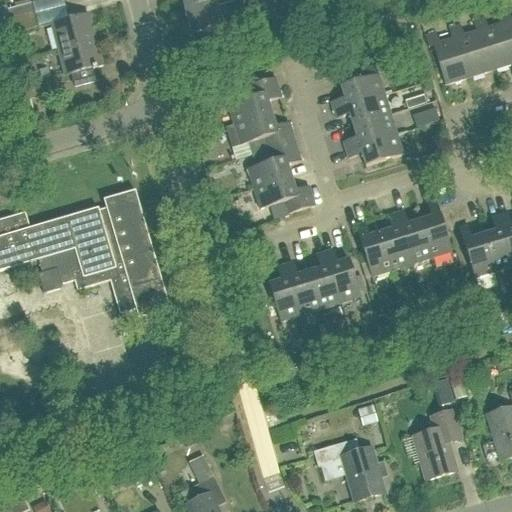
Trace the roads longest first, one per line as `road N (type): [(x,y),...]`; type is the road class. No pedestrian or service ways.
road 1 (residential): [(288,511),(270,484),(207,253)]
road 2 (residential): [(0,158),(167,109)]
road 3 (residential): [(207,253),(167,109)]
road 4 (residential): [(333,204),(292,67)]
road 5 (residential): [(207,253),(312,226),(333,204)]
road 6 (residential): [(333,204),(456,165)]
road 7 (residential): [(511,94),(442,115),(456,165)]
